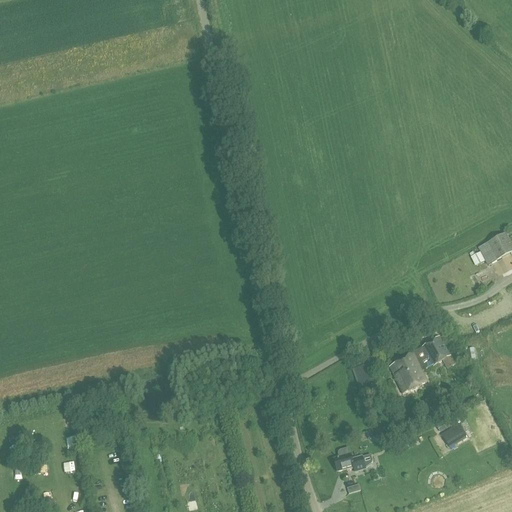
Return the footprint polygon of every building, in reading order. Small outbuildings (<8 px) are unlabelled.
[(478,249),(481,253),(485,262),(487,267),(511,253),(511,245),(506,234),(478,249)] [(485,262),(481,253),(471,258),(476,267),(485,262)] [(439,337),(413,353),(423,371),(432,366),(433,367),(443,361),(448,369),(456,365),(439,337)] [(413,353),(389,368),(403,395),(427,383),(422,372),(423,371),(413,353)] [(353,370),(359,389),(373,385),(366,365),(353,370)] [(440,433),(457,422),(452,415),(435,426),(440,433)] [(74,419),(68,423),(71,428),(77,425),(74,419)] [(468,439),(459,424),(441,435),(450,449),(468,439)] [(374,430),(378,441),(389,437),(385,426),(374,430)] [(375,437),(373,431),(366,433),(368,440),(375,437)] [(19,440),(11,443),(14,450),(22,446),(19,440)] [(340,458),(334,460),(338,472),(347,470),(347,471),(354,469),(355,473),(366,470),(364,465),(371,463),(372,461),(371,455),(352,460),(349,449),(341,451),(340,452),(339,453),(339,455),(340,458)] [(361,484),(350,487),(352,494),(363,491),(361,484)]
